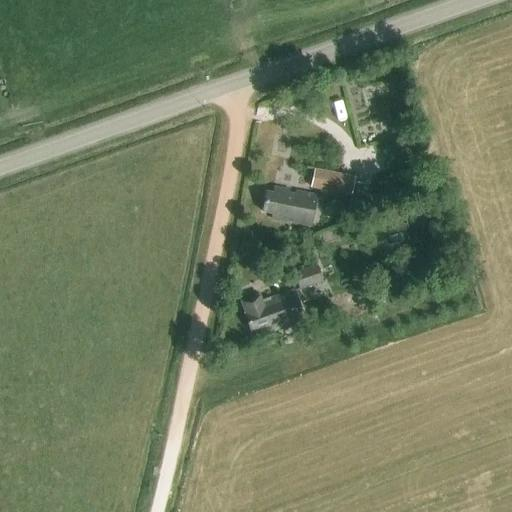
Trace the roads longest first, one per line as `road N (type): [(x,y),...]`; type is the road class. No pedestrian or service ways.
road 1 (unclassified): [(0,170),(480,0)]
road 2 (track): [(240,86),(201,326),(156,511)]
